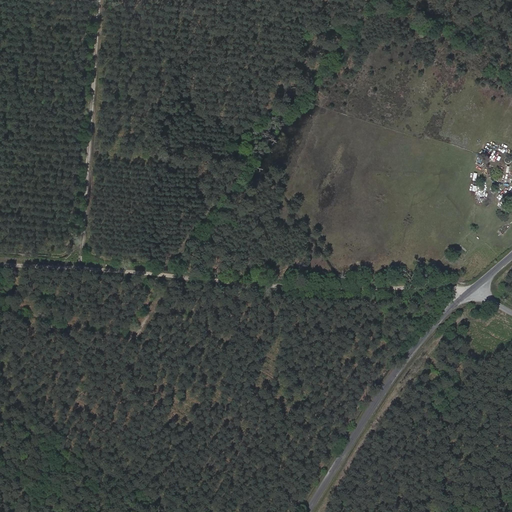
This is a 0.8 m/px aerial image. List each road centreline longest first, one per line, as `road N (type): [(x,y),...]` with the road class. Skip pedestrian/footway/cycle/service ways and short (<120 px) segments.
road 1 (track): [(0,264),(470,290)]
road 2 (residential): [(308,511),(404,361),(470,290)]
road 3 (track): [(98,0),(79,266)]
